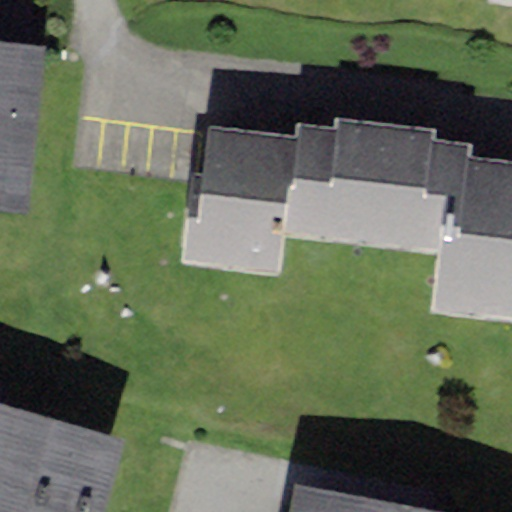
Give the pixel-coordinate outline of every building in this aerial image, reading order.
[(511,0),(501,0),(501,12),(511,13),(511,0)] [(43,45),(0,39),(0,204),(25,208),(43,45)] [(478,234),(488,123),(342,110),(341,124),(332,220),(478,234)] [(332,220),(341,124),(238,114),(225,248),(328,258),(332,220)] [(478,234),(477,298),(511,301),(511,127),(488,123),(478,234)] [(105,511),(123,451),(0,415),(0,511),(105,511)] [(375,511),(298,496),(294,511),(375,511)]
